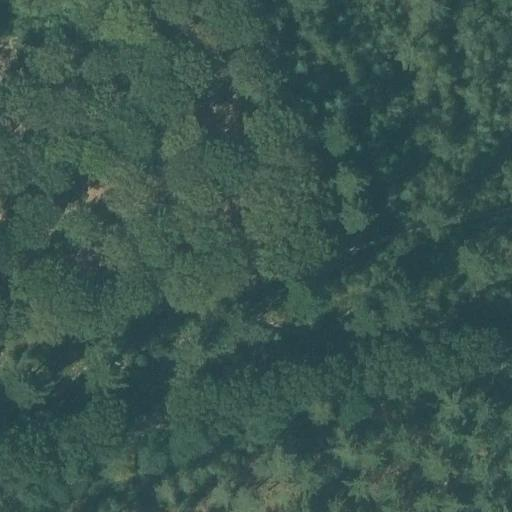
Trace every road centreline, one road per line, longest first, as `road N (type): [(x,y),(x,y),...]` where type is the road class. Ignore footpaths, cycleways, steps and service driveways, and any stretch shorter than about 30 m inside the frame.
road 1 (track): [(0,326),(339,245),(237,0)]
road 2 (track): [(0,469),(107,435),(511,357)]
road 3 (track): [(339,245),(511,209)]
